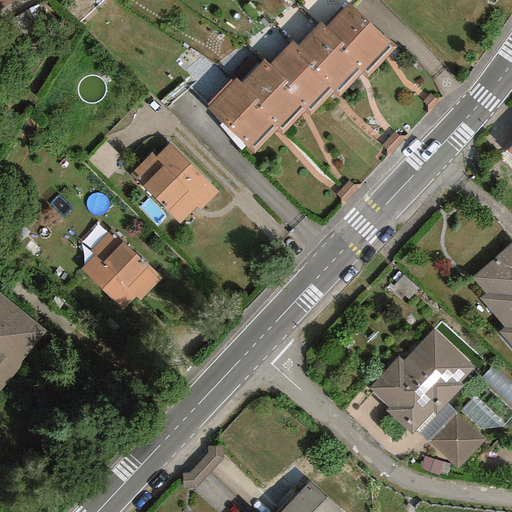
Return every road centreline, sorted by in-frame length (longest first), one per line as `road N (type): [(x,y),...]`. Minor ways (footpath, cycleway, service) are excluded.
road 1 (tertiary): [(511,56),(250,346)]
road 2 (residential): [(511,498),(390,472),(250,346)]
road 3 (tertiary): [(250,346),(94,511)]
